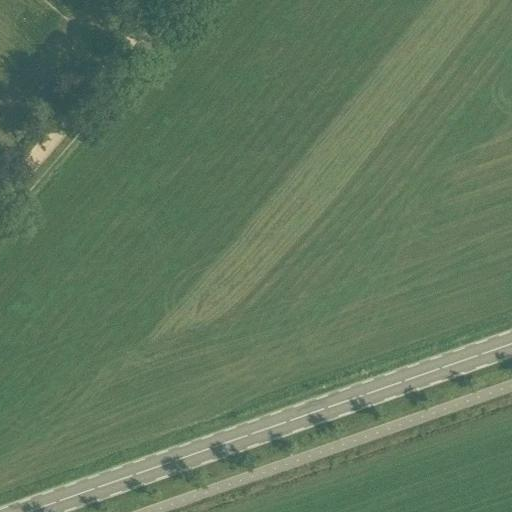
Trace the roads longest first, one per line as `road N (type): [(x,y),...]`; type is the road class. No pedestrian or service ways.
road 1 (primary): [(33,511),(511,344)]
road 2 (track): [(0,198),(169,0)]
